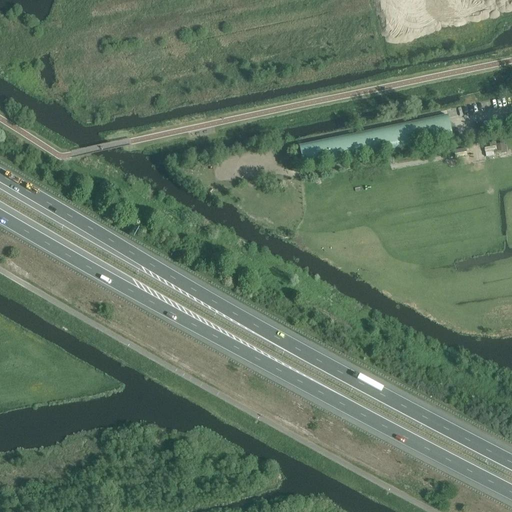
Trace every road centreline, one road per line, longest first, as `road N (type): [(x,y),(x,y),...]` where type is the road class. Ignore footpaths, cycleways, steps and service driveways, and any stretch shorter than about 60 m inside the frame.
road 1 (motorway): [(511,462),(0,174)]
road 2 (motorway): [(0,213),(511,495)]
